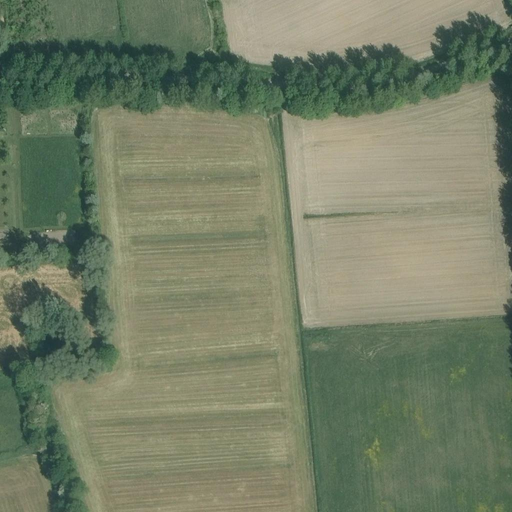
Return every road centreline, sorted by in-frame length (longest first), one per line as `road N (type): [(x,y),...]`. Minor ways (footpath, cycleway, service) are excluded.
road 1 (unclassified): [(0,79),(128,76),(339,87),(399,78),(511,43)]
road 2 (track): [(71,511),(26,380)]
